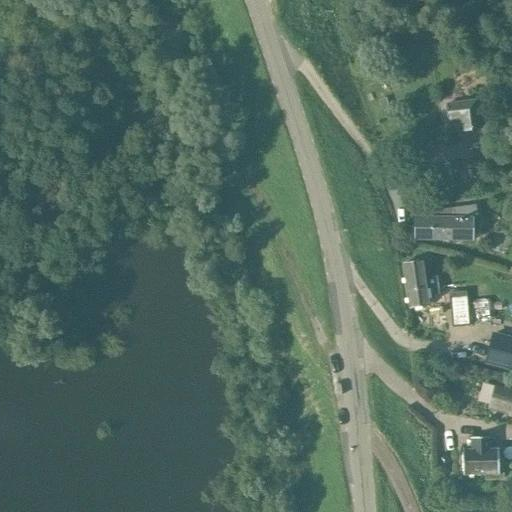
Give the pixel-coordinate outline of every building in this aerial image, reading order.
[(460,120),(462,131),(479,129),(475,100),(447,104),(449,121),(460,120)] [(453,208),(454,218),(414,218),(413,240),(473,240),(473,218),(474,218),(474,222),(478,221),(476,205),(453,208)] [(436,277),(424,279),(422,261),(402,264),(408,309),(428,306),(427,296),(439,294),(436,277)] [(466,292),(449,294),(451,327),(469,326),(466,292)] [(511,339),(493,334),(486,362),(511,368),(511,339)] [(511,416),(511,388),(497,384),(489,409),(511,416)] [(470,439),(470,449),(462,450),(463,476),(485,475),(485,479),(503,479),(502,461),(498,461),(498,449),(490,449),(490,438),(470,438),(470,439)]
